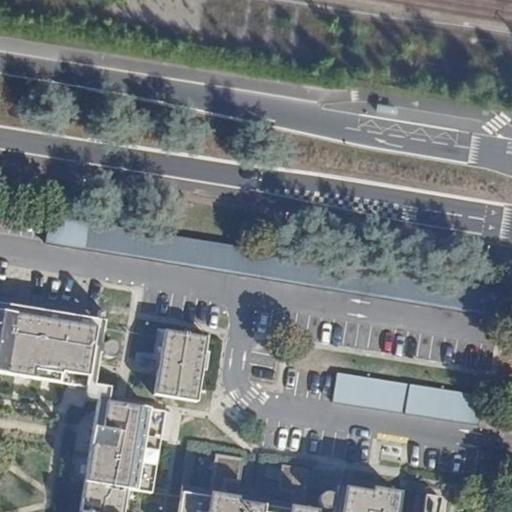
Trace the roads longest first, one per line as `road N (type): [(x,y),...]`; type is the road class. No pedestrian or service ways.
road 1 (secondary): [(511,142),(0,58)]
road 2 (secondary): [(0,141),(511,223)]
